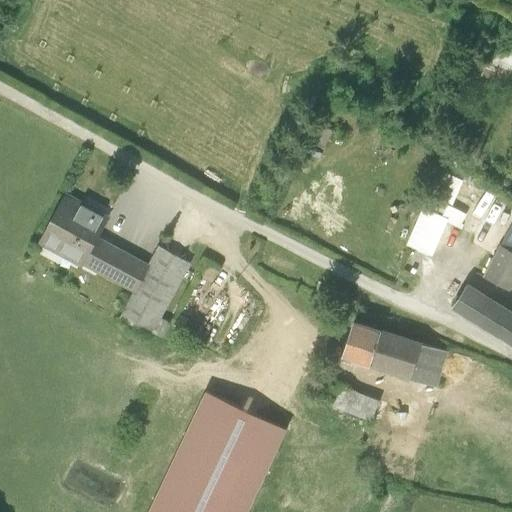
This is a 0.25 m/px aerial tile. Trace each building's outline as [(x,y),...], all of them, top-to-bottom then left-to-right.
[(429,193),(448,202),(460,178),(441,169),(429,193)] [(113,214),(67,191),(40,243),(135,292),(124,313),(160,332),(196,261),(162,243),(153,261),(102,234),(113,214)] [(402,225),(411,202),(398,198),(390,220),(402,225)] [(442,201),(437,212),(416,203),(400,241),(428,253),(442,218),(458,224),(464,210),(442,201)] [(511,290),(511,228),(484,274),(511,290)] [(511,298),(474,275),(457,303),(511,337),(511,298)] [(449,350),(355,319),(343,356),(436,387),(449,350)] [(394,402),(337,379),(328,402),(385,425),(394,402)]
